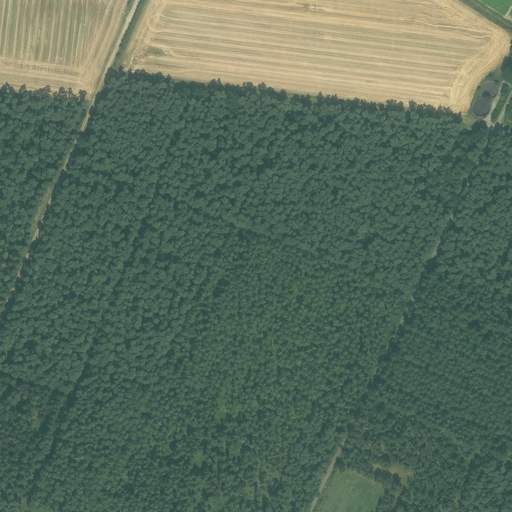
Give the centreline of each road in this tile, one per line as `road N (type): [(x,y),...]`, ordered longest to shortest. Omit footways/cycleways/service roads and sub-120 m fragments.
road 1 (residential): [(511,93),(309,511)]
road 2 (track): [(0,320),(137,0)]
